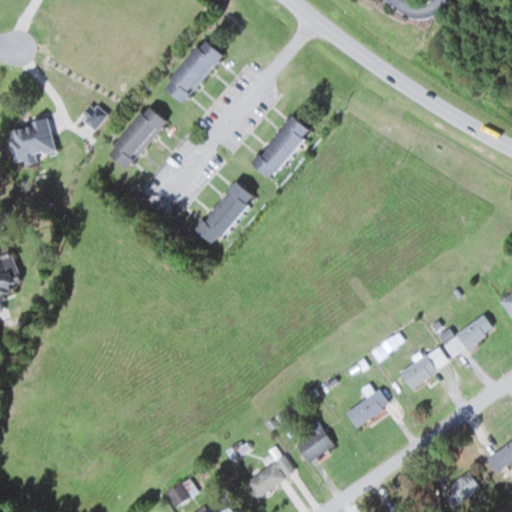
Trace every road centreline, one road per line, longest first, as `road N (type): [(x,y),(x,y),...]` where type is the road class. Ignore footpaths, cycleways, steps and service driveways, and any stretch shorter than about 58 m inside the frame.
road 1 (primary): [(511,146),(399,78),(296,0)]
road 2 (residential): [(317,16),(162,195)]
road 3 (residential): [(325,511),(511,379)]
